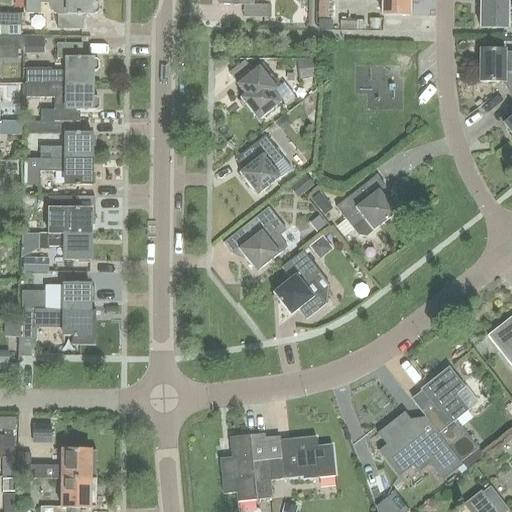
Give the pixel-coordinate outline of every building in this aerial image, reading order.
[(83,30),(83,15),(94,15),(94,14),(97,14),(100,12),(100,5),(97,3),(94,3),(94,0),(25,0),(25,14),(39,14),(39,4),(49,4),(49,5),(49,7),(49,8),(50,9),(51,10),(51,11),(53,13),(55,14),(56,14),(58,14),(58,30),(83,30)] [(253,6),(252,0),(218,0),(219,6),(243,6),(243,18),(266,18),(267,6),(253,6)] [(317,0),(317,18),(327,18),(327,0),(317,0)] [(382,0),(382,16),(409,17),(409,0),(382,0)] [(511,3),(507,3),(480,3),(479,28),(507,29),(507,15),(511,14),(511,3)] [(0,35),(20,35),(20,14),(0,14),(0,35)] [(47,51),(49,36),(30,34),(29,49),(47,51)] [(20,35),(0,35),(0,58),(17,59),(17,46),(20,46),(20,35)] [(67,59),(67,72),(51,71),(51,69),(38,69),(38,61),(25,61),(25,84),(93,85),(93,72),(97,72),(99,69),(100,61),(97,59),(93,59),(83,59),(83,44),(59,44),(59,59),(67,59)] [(511,98),(511,53),(504,54),(504,50),(479,50),(479,81),(503,82),(511,99),(511,98)] [(296,62),(298,80),(314,78),(312,60),(296,62)] [(263,64),(236,85),(244,95),(240,99),(258,122),(281,104),(272,93),(280,86),(263,64)] [(79,110),(93,110),(96,110),(99,107),(99,99),(97,97),(93,97),(93,85),(25,84),(25,98),(54,98),(54,122),(79,123),(79,110)] [(511,98),(511,99),(511,100),(511,116),(502,124),(511,135),(511,98)] [(61,123),(24,123),(24,135),(61,134),(61,123)] [(66,134),(66,148),(39,148),(39,160),(92,160),(92,134),(66,134)] [(265,137),(236,160),(243,170),(239,174),(257,197),(280,178),(272,167),(283,159),(265,137)] [(39,172),(66,173),(66,185),(92,185),(92,160),(39,160),(39,161),(27,161),(27,187),(39,187),(39,172)] [(305,175),(290,187),(299,197),(313,186),(305,175)] [(365,237),(373,232),(396,214),(378,191),(385,186),(376,176),(336,208),(358,236),(365,237)] [(49,198),(48,235),(91,235),(91,223),(94,223),(95,212),(91,212),(91,209),(77,209),(77,198),(49,198)] [(268,208),(222,244),(231,256),(238,251),(256,273),(287,249),(278,237),(286,231),(268,208)] [(91,235),(48,235),(48,236),(36,236),(35,250),(47,250),(47,248),(65,248),(65,260),(91,260),(91,235)] [(321,293),(312,281),(321,275),(302,252),(282,268),(290,279),(272,293),(290,316),(298,310),(306,320),(326,305),(319,295),(321,293)] [(48,273),(48,259),(23,259),(23,273),(48,273)] [(63,311),(90,311),(91,299),(94,299),(94,288),(90,288),(90,285),(64,284),(63,311)] [(46,295),(23,294),(23,311),(34,311),(46,311),(46,295)] [(34,311),(33,325),(47,326),(47,324),(63,324),(63,335),(70,335),(70,345),(96,346),(96,320),(96,311),(90,311),(63,311),(47,311),(34,311)] [(511,316),(486,337),(511,369),(511,316)] [(8,352),(0,351),(0,364),(8,365),(8,352)] [(468,410),(456,395),(464,388),(448,368),(419,391),(434,410),(424,418),(460,463),(477,449),(454,421),(468,410)] [(404,413),(377,434),(386,445),(378,452),(398,478),(412,466),(417,473),(428,464),(443,482),(463,467),(460,463),(424,418),(414,426),(404,413)] [(50,438),(50,426),(32,426),(32,438),(50,438)] [(270,482),(268,461),(252,462),(249,438),(229,440),(231,460),(219,461),(223,496),(236,495),(237,504),(272,500),(270,482)] [(281,459),(268,461),(270,482),(303,479),(303,481),(335,478),(332,446),(317,448),(316,439),(280,442),(281,459)] [(61,480),(96,481),(96,452),(61,451),(61,467),(30,467),(30,454),(18,454),(17,479),(61,480)] [(79,511),(79,509),(95,509),(96,481),(61,480),(61,507),(40,507),(39,511),(79,511)] [(507,511),(508,511),(490,488),(482,494),(481,492),(463,506),(467,511),(507,511)] [(377,511),(396,511),(388,502),(377,511)]
